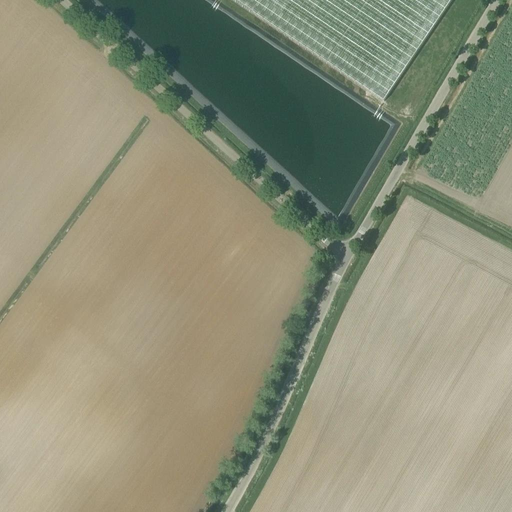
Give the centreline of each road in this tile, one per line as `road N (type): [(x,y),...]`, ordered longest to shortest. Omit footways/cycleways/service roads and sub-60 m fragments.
road 1 (unclassified): [(348,254),(59,0)]
road 2 (unclassified): [(348,254),(497,0)]
road 3 (unclassified): [(227,511),(348,254)]
